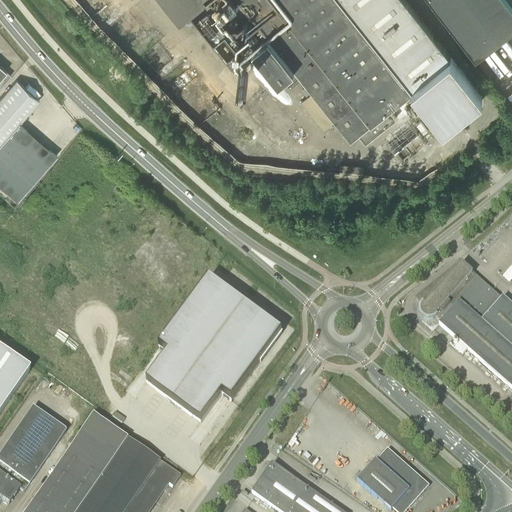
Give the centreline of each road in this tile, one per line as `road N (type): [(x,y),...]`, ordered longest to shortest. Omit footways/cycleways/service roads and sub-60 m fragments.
road 1 (unknown): [(145,0),(219,77),(309,147),(388,171),(465,148),(496,184)]
road 2 (tertiary): [(201,210),(68,89),(0,12)]
road 3 (unclassified): [(203,511),(324,341)]
road 4 (unclassified): [(362,307),(511,186)]
road 5 (tertiary): [(511,459),(368,335)]
road 6 (tertiary): [(352,350),(483,467)]
road 7 (tertiary): [(336,302),(201,210)]
road 8 (tertiary): [(201,210),(321,316)]
